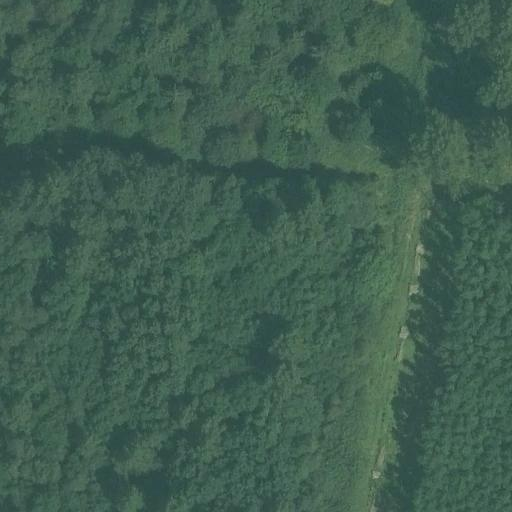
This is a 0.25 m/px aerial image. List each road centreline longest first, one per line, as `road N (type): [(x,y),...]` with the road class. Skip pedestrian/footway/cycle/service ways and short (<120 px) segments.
road 1 (track): [(0,157),(323,167)]
road 2 (track): [(511,178),(323,167)]
